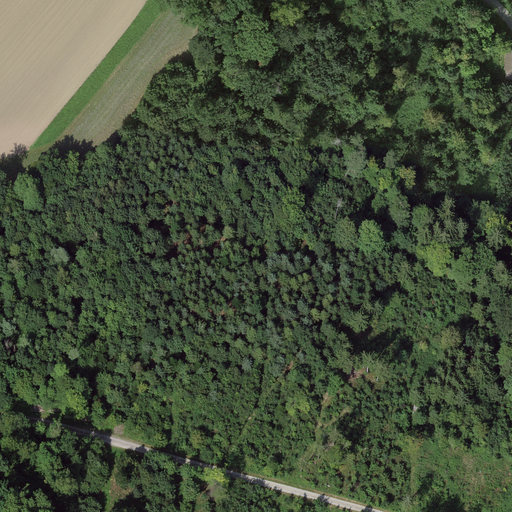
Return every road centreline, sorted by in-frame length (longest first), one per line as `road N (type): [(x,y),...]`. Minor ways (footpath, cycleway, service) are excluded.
road 1 (track): [(373,511),(0,421)]
road 2 (track): [(511,128),(465,269)]
